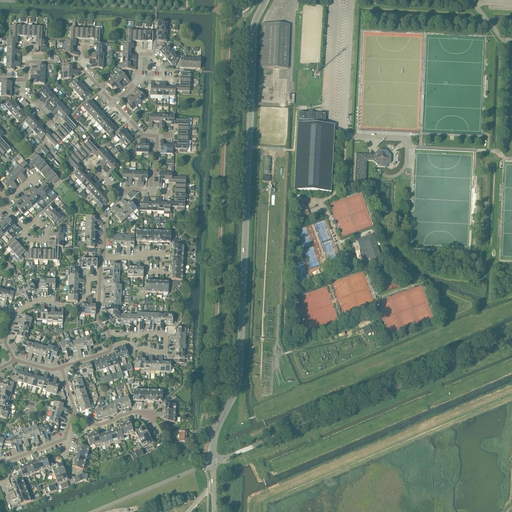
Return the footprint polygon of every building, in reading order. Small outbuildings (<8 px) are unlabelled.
[(260,68),(288,69),(289,25),(261,24),(260,68)] [(36,37),(36,42),(41,42),(42,32),(44,32),(44,28),(37,27),(36,37)] [(94,40),(94,44),(99,44),(100,34),(102,34),(102,30),(95,30),(94,40)] [(164,57),(171,50),(168,46),(163,50),(162,48),(159,51),(164,57)] [(164,57),(167,60),(174,53),(171,50),(164,57)] [(174,53),(167,60),(172,66),(175,63),(173,61),(178,57),(174,53)] [(116,76),(121,81),(124,79),(128,83),(130,82),(120,72),(116,76)] [(116,76),(111,80),(121,90),(123,88),(118,84),(121,81),(116,76)] [(73,90),(80,84),(77,80),(70,87),(73,90)] [(111,80),(107,84),(112,90),(115,87),(119,92),(121,90),(111,80)] [(84,87),(80,84),(73,90),(76,94),(84,87)] [(44,97),(49,92),(45,87),(35,96),(37,98),(41,94),(44,97)] [(87,91),(84,87),(76,94),(79,97),(87,91)] [(189,95),(189,88),(180,87),(178,87),(175,87),(175,92),(178,92),(182,92),(182,95),(189,95)] [(136,97),(141,103),(145,99),(136,89),(134,91),(138,95),(136,97)] [(92,96),(87,91),(79,97),(83,101),(87,97),(89,99),(92,96)] [(53,96),(49,92),(44,97),(46,99),(42,103),(43,105),(53,96)] [(136,107),(141,103),(136,97),(133,100),(129,95),(127,97),(136,107)] [(57,100),(53,96),(43,105),(45,107),(49,103),(52,106),(57,100)] [(136,107),(127,97),(125,99),(129,103),(127,106),(132,111),(133,112),(137,108),(136,107)] [(61,105),(57,100),(52,106),(54,108),(50,112),(51,114),(61,105)] [(10,109),(15,104),(12,101),(10,102),(9,101),(3,106),(8,111),(10,109)] [(93,105),(90,101),(86,105),(84,103),(81,106),(86,112),(93,105)] [(19,108),(15,104),(10,109),(8,111),(11,115),(19,108)] [(65,109),(61,105),(51,114),(53,116),(58,112),(60,114),(65,109)] [(86,112),(89,115),(97,108),(93,105),(86,112)] [(22,111),(19,108),(11,115),(15,118),(22,111)] [(100,112),(97,108),(89,115),(93,119),(100,112)] [(65,109),(60,114),(62,117),(60,119),(62,121),(66,117),(70,114),(65,109)] [(297,124),(294,190),(296,190),(331,192),(334,130),(334,126),(331,125),(326,125),(325,125),(326,114),(320,114),(313,113),(312,111),(314,111),(314,110),(310,111),(309,111),(308,112),(309,113),(307,113),(306,113),(299,113),(298,123),(298,124),(297,124)] [(20,124),(25,119),(23,117),(25,115),(22,111),(15,118),(20,124)] [(103,115),(100,112),(93,119),(96,122),(103,115)] [(25,122),(29,127),(34,121),(32,119),(34,117),(32,115),(25,122)] [(106,119),(103,115),(96,122),(99,126),(106,119)] [(146,115),(146,123),(149,123),(149,128),(152,128),(152,122),(155,123),(156,115),(149,115),(146,115)] [(62,121),(65,124),(72,131),(78,126),(75,123),(73,125),(69,120),(66,117),(62,121)] [(99,126),(102,129),(110,123),(106,119),(99,126)] [(29,127),(33,131),(43,122),(41,120),(37,124),(34,121),(29,127)] [(33,131),(37,135),(43,130),(40,128),(45,124),(43,122),(33,131)] [(102,129),(106,133),(113,126),(110,123),(102,129)] [(65,124),(62,127),(69,134),(72,131),(65,124)] [(106,133),(111,138),(113,136),(112,134),(116,130),(113,126),(106,133)] [(62,127),(58,130),(65,138),(69,134),(62,127)] [(116,137),(119,141),(127,134),(122,128),(121,129),(119,131),(120,133),(116,137)] [(43,130),(37,135),(41,140),(45,137),(49,133),(47,131),(45,133),(43,130)] [(58,130),(55,133),(62,141),(65,138),(58,130)] [(45,137),(48,140),(52,144),(50,146),(53,149),(54,148),(58,144),(51,137),(49,133),(45,137)] [(55,133),(51,137),(58,144),(62,141),(55,133)] [(130,137),(127,134),(119,141),(122,144),(130,137)] [(130,137),(122,144),(126,148),(133,141),(130,137)] [(5,144),(3,142),(1,140),(0,139),(0,138),(0,145),(6,152),(12,147),(7,142),(5,144)] [(95,149),(91,144),(93,143),(90,140),(85,145),(92,152),(94,156),(98,152),(95,149)] [(140,140),(140,144),(140,146),(136,145),(136,146),(134,146),(130,155),(134,157),(136,153),(142,153),(143,140),(140,140)] [(88,155),(92,152),(85,145),(81,148),(88,155)] [(187,153),(187,145),(177,145),(175,145),(173,145),(173,150),(175,150),(179,150),(179,152),(187,153)] [(85,159),(88,155),(81,148),(78,151),(85,159)] [(102,149),(98,152),(94,156),(96,158),(98,156),(101,159),(106,153),(102,149)] [(378,167),(381,168),(385,168),(391,163),(391,156),(386,151),(379,150),(374,155),(356,154),(354,186),(365,187),(367,161),(374,161),(374,162),(378,167)] [(81,162),(85,159),(78,151),(74,155),(81,162)] [(110,158),(106,153),(101,159),(103,161),(98,165),(100,167),(110,158)] [(36,154),(32,158),(30,159),(32,161),(28,164),(27,165),(27,166),(30,169),(32,168),(34,167),(34,166),(41,160),(36,154)] [(78,165),(81,162),(74,155),(71,158),(78,165)] [(78,165),(71,158),(65,163),(68,166),(70,164),(75,170),(77,172),(81,168),(79,167),(78,165)] [(114,162),(110,158),(100,167),(102,169),(106,165),(109,167),(114,162)] [(44,163),(41,160),(34,166),(34,167),(37,170),(44,163)] [(19,166),(24,172),(27,170),(28,171),(30,169),(27,166),(24,162),(19,166)] [(114,162),(109,167),(111,170),(107,174),(108,176),(118,167),(114,162)] [(47,167),(44,163),(37,170),(40,173),(47,167)] [(19,166),(15,170),(24,180),(26,179),(22,174),(24,172),(19,166)] [(40,173),(43,177),(51,170),(47,167),(40,173)] [(78,180),(83,175),(81,172),(83,170),(81,168),(77,172),(73,175),(78,180)] [(15,170),(10,175),(15,180),(18,178),(22,182),(24,180),(15,170)] [(43,177),(46,180),(47,181),(54,174),(51,170),(43,177)] [(78,180),(82,184),(92,175),(90,173),(85,177),(83,175),(78,180)] [(59,179),(54,174),(47,181),(46,180),(45,182),(43,183),(47,187),(48,186),(52,183),(53,184),(59,179)] [(10,175),(6,179),(15,189),(17,187),(13,182),(15,180),(10,175)] [(82,184),(86,189),(91,183),(89,181),(93,177),(92,175),(82,184)] [(1,183),(6,188),(9,186),(13,190),(15,189),(6,179),(1,183)] [(86,189),(90,193),(100,184),(98,182),(94,186),(91,183),(86,189)] [(40,189),(45,195),(50,191),(47,187),(43,183),(41,185),(43,187),(40,189)] [(90,193),(94,198),(100,192),(97,190),(102,186),(100,184),(90,193)] [(41,199),(45,195),(40,189),(38,192),(34,187),(32,189),(41,199)] [(37,203),(41,199),(32,189),(30,191),(34,195),(31,197),(37,203)] [(94,198),(98,202),(108,193),(106,191),(102,195),(100,192),(94,198)] [(108,193),(98,202),(102,207),(108,201),(105,199),(110,195),(108,193)] [(32,207),(37,203),(31,197),(29,200),(25,195),(23,197),(32,207)] [(28,211),(32,207),(23,197),(21,199),(25,203),(23,206),(28,211)] [(122,200),(124,203),(133,212),(137,209),(136,208),(138,206),(133,200),(130,202),(127,204),(123,199),(122,200)] [(125,206),(122,209),(129,216),(133,212),(124,203),(122,200),(120,202),(125,206)] [(184,210),(185,203),(175,203),(173,202),(170,202),(170,208),(173,208),(177,208),(177,210),(184,210)] [(28,211),(23,206),(20,208),(16,203),(14,205),(23,215),(28,211)] [(47,217),(55,210),(56,209),(52,203),(50,205),(44,210),(46,212),(44,213),(47,217)] [(114,207),(117,210),(118,212),(125,219),(129,216),(122,209),(120,211),(116,206),(114,207)] [(118,212),(117,210),(114,207),(113,209),(117,213),(115,216),(121,223),(125,219),(118,212)] [(58,214),(55,210),(47,217),(50,221),(58,214)] [(58,214),(50,221),(54,224),(58,220),(60,222),(63,219),(63,220),(65,219),(65,217),(60,212),(58,214)] [(301,214),(295,217),(297,223),(304,221),(301,214)] [(4,221),(10,228),(14,225),(7,218),(4,221)] [(4,221),(0,224),(7,232),(10,228),(4,221)] [(50,234),(63,235),(64,226),(60,226),(60,229),(56,228),(56,232),(50,232),(50,234)] [(165,232),(164,245),(167,245),(168,243),(170,244),(170,242),(172,244),(177,240),(171,233),(171,232),(165,232)] [(372,235),(358,240),(360,248),(366,246),(368,245),(372,256),(370,257),(372,262),(381,258),(372,235)] [(11,251),(19,245),(14,239),(8,244),(10,246),(8,248),(11,251)] [(170,252),(183,252),(184,247),(183,247),(177,240),(172,244),(174,246),(172,246),(172,249),(170,249),(170,252)] [(22,248),(19,245),(11,251),(15,255),(22,248)] [(22,248),(15,255),(20,260),(22,258),(21,256),(25,252),(22,248)] [(87,269),(87,259),(82,259),(80,259),(79,260),(79,264),(82,264),(81,265),(79,265),(77,267),(80,270),(81,269),(87,269)] [(68,276),(78,276),(79,271),(80,270),(77,267),(75,269),(75,271),(74,271),(74,267),(71,267),(69,268),(69,271),(68,276)] [(182,275),(169,275),(169,278),(171,278),(171,281),(172,281),(170,282),(175,287),(181,281),(182,281),(182,275)] [(36,285),(37,290),(39,290),(44,290),(45,280),(40,280),(39,286),(36,285)] [(163,281),(162,294),(168,294),(168,293),(175,287),(170,282),(168,284),(168,283),(166,283),(166,281),(163,281)] [(26,284),(31,293),(35,290),(37,290),(36,285),(33,287),(30,282),(26,284)] [(26,295),(27,297),(30,301),(31,300),(28,295),(31,293),(26,284),(21,287),(26,295)] [(25,296),(26,298),(28,302),(30,301),(27,297),(26,295),(21,287),(17,289),(18,291),(16,292),(19,297),(21,296),(22,298),(25,296)] [(6,301),(6,303),(5,307),(7,308),(8,304),(8,302),(12,303),(13,297),(16,298),(19,297),(16,292),(14,293),(9,292),(6,301)] [(78,297),(68,296),(67,302),(74,302),(74,304),(76,306),(79,303),(77,302),(78,297)] [(85,315),(85,305),(80,305),(79,303),(76,306),(77,308),(80,308),(79,315),(85,315)] [(120,313),(119,313),(118,311),(118,306),(120,306),(108,306),(108,309),(101,309),(101,311),(106,311),(108,311),(113,311),(113,315),(115,317),(120,313)] [(121,325),(121,327),(121,332),(123,332),(123,325),(126,325),(127,315),(121,315),(120,314),(120,313),(115,317),(117,320),(121,320),(121,325)] [(167,315),(167,325),(172,325),(173,326),(176,323),(175,322),(172,322),(173,315),(167,315)] [(21,322),(19,321),(15,320),(14,322),(20,324),(20,327),(29,329),(30,324),(21,322)] [(178,325),(175,328),(176,329),(175,334),(185,334),(186,329),(183,329),(183,327),(180,327),(180,329),(179,329),(179,326),(178,325)] [(18,332),(16,331),(12,330),(11,332),(18,334),(17,337),(22,338),(21,342),(22,344),(27,341),(26,339),(28,334),(18,332)] [(88,348),(89,350),(90,354),(92,353),(90,347),(93,346),(90,336),(85,338),(88,348)] [(90,354),(89,350),(88,348),(85,338),(80,340),(83,349),(86,348),(88,354),(90,354)] [(29,360),(30,356),(30,354),(33,344),(28,343),(27,341),(22,344),(23,346),(27,347),(25,352),(29,353),(27,359),(29,360)] [(68,352),(69,354),(70,358),(72,357),(70,351),(73,350),(73,352),(70,341),(65,342),(68,352)] [(76,351),(77,354),(78,358),(80,357),(79,353),(78,351),(75,341),(71,343),(70,341),(73,352),(76,351)] [(70,358),(69,354),(68,352),(65,342),(60,344),(63,353),(66,352),(68,359),(70,358)] [(30,354),(30,356),(29,360),(31,360),(32,354),(35,355),(38,345),(33,344),(30,354)] [(40,356),(40,359),(38,363),(40,363),(42,357),(45,358),(49,346),(48,346),(48,348),(43,347),(40,356)] [(49,363),(50,359),(51,357),(53,347),(49,346),(45,358),(46,355),(49,356),(47,363),(49,363)] [(132,370),(130,364),(127,365),(125,359),(125,358),(128,357),(125,346),(119,348),(127,371),(132,370)] [(50,359),(49,363),(51,364),(52,360),(53,357),(56,358),(57,355),(57,353),(59,349),(53,347),(51,357),(50,359)] [(121,373),(122,373),(127,371),(119,348),(114,350),(115,354),(121,373)] [(123,377),(122,373),(121,373),(115,354),(110,356),(117,379),(123,377)] [(174,359),(174,360),(176,363),(177,363),(178,363),(178,364),(184,364),(184,363),(184,360),(185,355),(175,354),(174,359)] [(112,381),(117,379),(110,356),(104,358),(112,381)] [(104,358),(99,359),(107,383),(112,381),(104,358)] [(107,383),(99,359),(93,361),(97,372),(100,371),(101,371),(103,377),(99,378),(101,385),(107,383)] [(165,363),(165,373),(173,373),(173,366),(174,365),(171,362),(171,363),(165,363)] [(85,365),(88,375),(93,373),(90,364),(85,365)] [(88,375),(85,365),(80,367),(82,373),(80,374),(79,376),(82,378),(83,376),(88,375)] [(22,383),(25,372),(26,368),(25,367),(23,373),(20,372),(19,373),(17,372),(16,373),(15,377),(15,376),(12,378),(15,383),(17,382),(22,383)] [(35,377),(35,374),(36,371),(35,370),(33,376),(30,375),(27,385),(32,386),(35,377)] [(44,379),(45,377),(46,373),(44,373),(43,379),(40,378),(37,388),(42,389),(44,379)] [(74,388),(83,385),(81,380),(82,378),(79,376),(78,378),(78,381),(72,383),(74,388)] [(15,383),(12,378),(10,379),(9,382),(4,381),(3,384),(1,384),(0,383),(0,385),(3,386),(12,389),(14,384),(15,383)] [(54,384),(54,382),(55,378),(54,378),(52,384),(49,383),(49,381),(46,393),(51,394),(54,384)] [(0,387),(2,388),(1,391),(11,394),(12,389),(3,386),(0,385),(0,387)] [(156,391),(156,404),(159,404),(159,402),(162,403),(162,401),(164,403),(168,399),(167,398),(162,392),(162,391),(156,391)] [(64,405),(66,397),(65,397),(63,392),(60,393),(57,392),(56,395),(59,396),(57,403),(64,405)] [(0,401),(11,404),(8,403),(10,399),(0,396),(0,395),(0,401)] [(131,407),(128,397),(123,399),(126,408),(131,407)] [(162,411),(175,411),(175,406),(174,405),(169,400),(168,399),(164,403),(165,405),(164,405),(164,408),(162,408),(162,411)] [(0,406),(9,409),(11,404),(0,401),(1,402),(0,405),(0,404),(0,406)] [(62,410),(65,411),(69,412),(69,410),(63,408),(64,405),(57,403),(54,402),(53,407),(62,410)] [(91,413),(93,410),(91,409),(89,404),(80,407),(82,412),(88,410),(89,412),(91,413)] [(0,411),(8,414),(9,409),(0,406),(0,411)] [(102,419),(99,409),(94,411),(93,410),(91,413),(93,415),(95,414),(97,420),(102,419)] [(59,420),(62,421),(66,422),(66,420),(60,418),(61,415),(51,412),(50,417),(59,420)] [(66,422),(62,421),(59,420),(50,417),(48,422),(47,423),(52,427),(55,424),(58,425),(59,422),(65,424),(66,422)] [(127,422),(124,423),(129,437),(128,435),(130,434),(133,436),(136,428),(134,427),(132,428),(130,423),(128,424),(127,422)] [(45,436),(46,438),(48,442),(49,441),(47,435),(50,434),(49,431),(52,427),(47,423),(46,424),(42,426),(45,436)] [(119,426),(123,440),(124,440),(123,437),(125,436),(126,438),(129,437),(124,423),(121,424),(121,426),(119,426)] [(35,437),(36,440),(37,443),(39,443),(36,436),(39,435),(40,438),(36,426),(31,428),(35,437)] [(48,442),(46,438),(45,436),(42,426),(37,428),(36,426),(40,438),(43,436),(46,443),(48,442)] [(123,440),(119,426),(120,429),(118,430),(117,428),(114,429),(119,444),(122,443),(121,441),(123,440)] [(37,443),(36,440),(35,437),(31,428),(26,430),(30,439),(33,438),(36,444),(37,443)] [(149,433),(147,430),(146,431),(145,428),(140,431),(139,429),(136,428),(133,436),(137,437),(138,439),(135,440),(136,440),(149,433)] [(119,444),(114,429),(111,430),(111,432),(109,433),(113,443),(115,442),(116,445),(119,444)] [(25,441),(26,443),(28,447),(29,446),(27,440),(30,439),(26,430),(22,432),(25,441)] [(28,447),(26,443),(25,441),(22,432),(17,433),(21,445),(21,443),(23,442),(26,448),(28,447)] [(102,447),(97,433),(95,434),(95,432),(91,433),(96,448),(102,446),(102,447)] [(113,443),(109,433),(107,433),(106,432),(103,433),(108,447),(111,446),(110,444),(113,443)] [(17,447),(18,449),(19,453),(21,452),(19,446),(21,445),(17,433),(18,436),(13,437),(17,447)] [(96,448),(91,433),(88,434),(89,436),(86,437),(88,441),(85,444),(90,448),(95,446),(96,448)] [(108,447),(103,433),(100,434),(101,435),(99,436),(98,433),(97,433),(102,447),(105,446),(105,448),(108,447)] [(140,444),(150,438),(149,436),(151,435),(149,433),(136,440),(137,443),(139,441),(140,444)] [(19,453),(18,449),(17,447),(13,437),(8,439),(6,440),(6,446),(10,445),(12,449),(15,447),(17,454),(19,453)] [(150,438),(140,444),(142,446),(140,448),(141,450),(152,444),(155,443),(153,440),(151,441),(150,438)] [(75,450),(90,455),(90,454),(88,454),(89,448),(90,448),(85,444),(83,446),(78,445),(78,448),(76,447),(75,450)] [(141,450),(131,456),(134,461),(143,456),(141,452),(145,450),(146,450),(148,453),(155,449),(152,444),(141,450)] [(90,455),(75,450),(74,454),(76,454),(75,456),(86,459),(87,457),(89,457),(90,455)] [(86,459),(75,456),(75,459),(73,458),(72,461),(87,466),(88,463),(85,462),(86,459)] [(50,470),(53,463),(50,462),(48,462),(46,457),(43,458),(43,457),(40,458),(45,472),(45,470),(47,469),(50,470)] [(45,472),(40,458),(37,459),(37,461),(35,462),(39,472),(42,471),(43,473),(45,472)] [(29,462),(35,476),(37,475),(36,473),(39,472),(35,462),(33,463),(32,461),(29,462)] [(72,468),(76,468),(76,469),(83,471),(84,468),(86,468),(87,466),(72,461),(71,465),(73,465),(72,468)] [(24,466),(28,476),(31,475),(32,478),(35,476),(29,462),(26,463),(27,465),(24,466)] [(57,466),(56,464),(53,463),(50,470),(52,472),(53,474),(51,475),(65,469),(64,466),(63,467),(62,464),(57,466)] [(28,476),(24,466),(22,467),(21,465),(18,466),(21,473),(18,474),(17,477),(25,480),(26,477),(28,476)] [(55,479),(66,475),(65,473),(67,472),(65,469),(51,475),(52,478),(54,477),(55,479)] [(73,478),(75,484),(83,481),(89,482),(91,477),(83,474),(78,477),(73,478)] [(66,475),(55,479),(56,482),(54,483),(55,485),(67,481),(70,480),(68,477),(67,478),(66,475)] [(14,489),(24,485),(24,483),(25,480),(17,477),(16,479),(17,482),(10,485),(11,488),(13,487),(14,489)] [(60,487),(61,489),(69,486),(67,481),(55,485),(44,490),(47,497),(49,496),(49,494),(57,491),(55,488),(59,486),(60,487)] [(24,485),(14,489),(15,492),(13,492),(14,495),(29,490),(28,487),(25,488),(24,485)] [(18,500),(29,496),(28,493),(30,492),(29,490),(14,495),(16,498),(17,498),(18,500)] [(29,496),(18,500),(19,502),(17,503),(19,506),(33,501),(32,498),(30,499),(29,496)]
